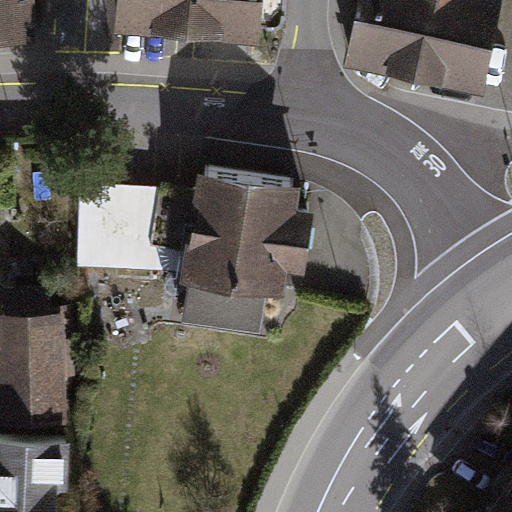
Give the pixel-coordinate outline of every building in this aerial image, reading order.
[(0,0),(0,31),(33,31),(31,0),(0,0)] [(120,0),(118,23),(253,35),(255,0),(120,0)] [(500,0),(357,0),(347,56),(481,82),(500,0)] [(146,198),(89,195),(85,261),(146,267),(148,247),(177,250),(174,283),(186,284),(182,319),(260,326),(264,282),(282,284),(285,260),(306,262),(312,208),(303,207),(306,178),(197,167),(189,184),(147,180),(146,198)] [(0,391),(1,392),(1,416),(58,413),(56,369),(69,368),(67,306),(47,307),(46,289),(0,290),(0,391)] [(0,511),(54,511),(55,485),(64,486),(65,441),(0,439),(0,511)] [(511,511),(511,456),(470,511),(511,511)]
